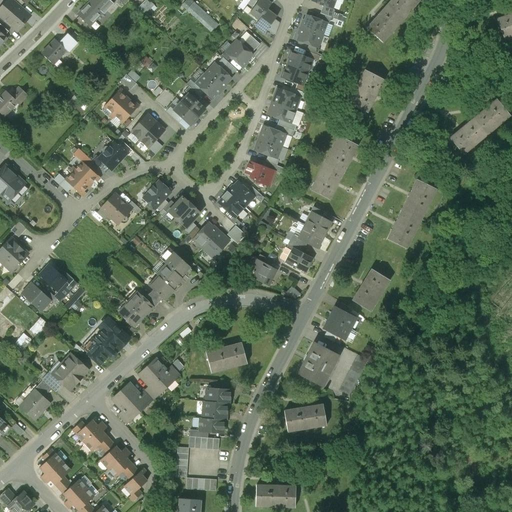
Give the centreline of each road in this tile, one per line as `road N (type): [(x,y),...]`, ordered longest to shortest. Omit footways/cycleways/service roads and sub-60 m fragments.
road 1 (residential): [(454,0),(446,44),(304,315)]
road 2 (residential): [(304,315),(246,297),(194,309),(89,399)]
road 3 (residential): [(304,315),(247,429),(232,511)]
